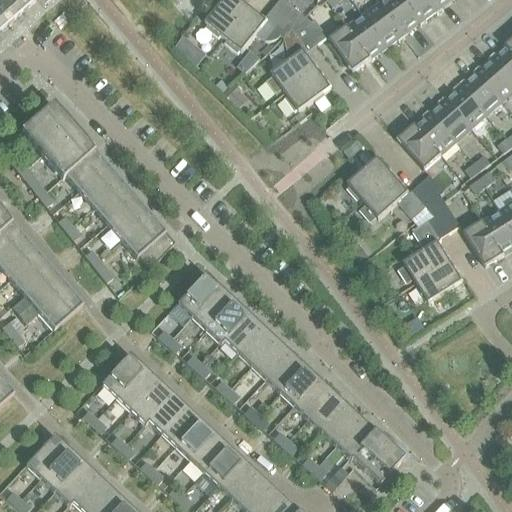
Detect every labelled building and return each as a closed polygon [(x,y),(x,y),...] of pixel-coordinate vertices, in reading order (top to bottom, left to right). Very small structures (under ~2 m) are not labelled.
[(0,0),(0,14),(10,26),(24,13),(13,0),(0,0)] [(38,0),(13,0),(24,13),(39,0),(38,0)] [(221,38),(224,41),(251,8),(245,3),(244,5),(237,0),(227,0),(206,27),(208,28),(206,31),(219,41),(221,38)] [(329,0),(326,3),(333,10),(342,2),(340,0),(329,0)] [(400,0),(387,0),(380,6),(405,40),(411,36),(409,34),(420,26),(400,0)] [(400,0),(420,26),(421,28),(427,24),(426,22),(436,14),(425,0),(400,0)] [(451,0),(425,0),(436,14),(438,16),(443,12),(442,10),(453,2),(451,0)] [(282,1),(274,10),(291,23),(299,14),(282,1)] [(380,6),(363,18),(387,50),(398,42),(400,44),(405,40),(380,6)] [(251,8),(224,41),(227,44),(225,46),(238,56),(240,54),(242,56),(255,40),(260,44),(265,46),(273,46),(276,45),(278,43),(281,39),(283,41),(292,32),(289,27),(284,33),(267,20),(265,22),(255,14),(256,12),(251,8)] [(284,33),(289,27),(288,27),(291,23),(274,10),(267,20),(284,33)] [(0,14),(0,34),(10,26),(0,14)] [(291,23),(288,27),(289,27),(292,32),(305,20),(299,14),(291,23)] [(363,18),(347,30),(371,62),(382,55),(383,57),(389,52),(387,50),(363,18)] [(305,20),(292,32),(296,37),(306,30),(313,25),(312,25),(305,20)] [(313,25),(306,30),(319,47),(328,40),(315,23),(312,25),(313,25)] [(306,30),(296,37),(309,54),(319,47),(306,30)] [(371,62),(347,30),(330,43),(354,75),(365,67),(367,69),(372,64),(371,62)] [(273,80),(267,84),(276,97),(283,93),(285,96),(320,71),(316,65),(314,67),(306,56),(309,54),(296,37),(292,32),(283,41),(290,64),(272,77),(273,80)] [(176,50),(176,51),(196,70),(205,58),(183,40),(176,50)] [(489,60),(491,62),(511,85),(511,54),(506,48),(496,57),(495,55),(489,60)] [(474,73),(476,75),(502,106),(511,97),(511,85),(491,62),(481,71),(479,69),(474,73)] [(320,71),(285,96),(288,99),(285,101),(295,114),(298,113),(299,115),(332,91),(322,78),(324,76),(320,71)] [(464,82),(459,87),(487,119),(502,106),(476,75),(466,84),(464,82)] [(221,84),(216,90),(224,98),(229,92),(221,84)] [(237,87),(226,99),(241,113),(249,105),(239,95),(242,92),(237,87)] [(455,93),(445,102),(472,132),(487,119),(459,87),(454,91),(455,93)] [(440,106),(430,115),(456,146),(472,132),(445,102),(444,100),(438,105),(440,106)] [(62,182),(65,179),(93,154),(53,107),(21,135),(62,182)] [(425,120),(415,129),(441,159),(456,146),(430,115),(428,113),(423,118),(425,120)] [(441,159),(415,129),(413,127),(408,132),(409,133),(398,143),(425,173),(441,159)] [(511,151),(511,147),(508,142),(499,149),(504,157),(511,151)] [(9,163),(16,158),(7,147),(0,153),(9,163)] [(346,156),(352,163),(358,158),(358,153),(354,149),(346,156)] [(65,179),(81,197),(109,172),(93,154),(65,179)] [(9,163),(16,173),(23,167),(16,158),(9,163)] [(511,171),(511,158),(503,165),(509,173),(511,171)] [(485,159),(476,167),(482,175),(491,167),(485,159)] [(361,202),(363,205),(395,177),(391,172),(389,173),(378,161),(348,187),(350,190),(347,192),(358,204),(361,202)] [(16,173),(24,182),(31,177),(23,167),(16,173)] [(482,175),(476,167),(466,174),(472,182),(482,175)] [(81,197),(96,215),(125,190),(109,172),(81,197)] [(490,175),(480,183),(486,191),(496,183),(490,175)] [(31,192),(38,186),(31,177),(24,182),(31,192)] [(366,208),(360,213),(371,226),(377,220),(379,222),(398,206),(413,223),(427,211),(426,210),(412,194),(410,197),(409,196),(398,184),(400,182),(395,177),(363,205),(366,208)] [(431,178),(421,186),(435,202),(441,198),(445,195),(431,178)] [(486,191),(480,183),(471,190),(477,198),(486,191)] [(31,192),(38,201),(46,195),(38,186),(31,192)] [(412,194),(426,210),(435,202),(421,186),(412,194)] [(96,215),(112,233),(141,208),(125,190),(96,215)] [(53,205),(46,195),(38,201),(46,210),(53,205)] [(435,202),(426,210),(427,211),(431,215),(445,205),(441,198),(435,202)] [(445,205),(431,215),(435,220),(439,218),(449,211),(445,205)] [(511,205),(500,214),(511,232),(511,205)] [(112,233),(128,251),(156,226),(141,208),(112,233)] [(427,211),(413,223),(415,227),(431,215),(427,211)] [(449,211),(439,218),(451,236),(461,229),(449,211)] [(0,271),(53,333),(82,308),(0,214),(0,271)] [(511,232),(500,214),(483,224),(504,258),(511,253),(511,232)] [(431,215),(415,227),(418,231),(429,224),(435,220),(431,215)] [(435,220),(429,224),(440,242),(451,236),(439,218),(435,220)] [(58,225),(65,235),(73,229),(65,220),(58,225)] [(414,283),(416,286),(453,263),(449,258),(447,259),(438,245),(441,243),(440,242),(429,224),(418,231),(413,234),(425,253),(404,266),(406,269),(399,273),(407,287),(414,283)] [(504,258),(483,224),(464,236),(486,270),(498,262),(499,264),(505,261),(504,258)] [(156,226),(128,251),(136,261),(138,259),(150,272),(174,247),(156,226)] [(73,229),(65,235),(73,244),(80,239),(73,229)] [(361,250),(351,258),(350,258),(354,263),(358,267),(368,259),(361,250)] [(85,259),(91,267),(98,262),(92,253),(85,259)] [(91,267),(99,277),(106,271),(98,262),(91,267)] [(453,263),(416,286),(419,290),(416,291),(425,305),(427,303),(429,306),(463,285),(454,271),(456,269),(453,263)] [(106,271),(99,277),(106,286),(113,280),(106,271)] [(176,307),(191,321),(220,291),(204,276),(203,277),(204,278),(176,307)] [(191,321),(205,334),(234,304),(220,291),(191,321)] [(205,334),(219,348),(248,317),(234,304),(205,334)] [(223,345),(236,357),(262,330),(248,317),(219,348),(220,348),(223,345)] [(2,331),(10,341),(17,335),(9,326),(2,331)] [(409,327),(399,333),(407,345),(416,339),(409,327)] [(236,357),(250,370),(276,343),(262,330),(236,357)] [(156,340),(165,349),(172,341),(163,333),(156,340)] [(17,335),(10,341),(17,350),(24,345),(17,335)] [(172,341),(165,349),(174,356),(181,349),(172,341)] [(250,370),(264,383),(290,356),(276,343),(250,370)] [(264,383),(279,397),(304,369),(290,356),(264,383)] [(101,388),(116,402),(144,372),(128,357),(127,358),(128,359),(101,388)] [(185,366),(194,374),(201,366),(192,358),(185,366)] [(201,366),(194,374),(203,381),(210,374),(201,366)] [(279,397),(293,410),(318,383),(304,369),(279,397)] [(116,402),(130,415),(158,385),(144,372),(116,402)] [(0,408),(13,397),(0,381),(0,408)] [(214,391),(223,399),(230,391),(221,383),(214,391)] [(293,410),(307,423),(332,396),(318,383),(293,410)] [(130,415),(144,428),(172,398),(158,385),(130,415)] [(230,391),(223,399),(232,407),(239,399),(230,391)] [(307,423),(321,436),(346,409),(332,396),(307,423)] [(148,426),(161,438),(186,411),(172,398),(144,428),(145,429),(148,426)] [(243,417),(253,425),(259,417),(250,409),(243,417)] [(321,436),(335,449),(360,422),(346,409),(321,436)] [(161,438),(175,451),(200,424),(186,411),(161,438)] [(81,422),(90,430),(97,422),(88,414),(81,422)] [(259,417),(253,425),(262,433),(268,425),(259,417)] [(97,422),(90,430),(99,438),(106,430),(97,422)] [(335,449),(349,462),(374,435),(360,422),(335,449)] [(175,451),(189,464),(214,437),(200,424),(175,451)] [(272,442),(281,450),(288,442),(279,435),(272,442)] [(374,435),(349,462),(350,463),(352,462),(379,488),(403,462),(374,435)] [(189,464),(203,477),(228,450),(214,437),(189,464)] [(25,469),(40,483),(69,453),(53,438),(52,439),(53,440),(25,469)] [(110,447),(119,455),(126,448),(117,440),(110,447)] [(288,442),(281,450),(291,458),(297,450),(288,442)] [(126,448),(119,455),(128,463),(135,456),(126,448)] [(203,477),(217,491),(243,464),(228,450),(203,477)] [(40,483),(54,496),(83,466),(69,453),(40,483)] [(301,467),(310,475),(317,468),(308,460),(301,467)] [(217,491),(231,504),(257,477),(243,464),(217,491)] [(139,473),(148,481),(155,473),(146,465),(139,473)] [(54,496),(68,509),(97,479),(83,466),(54,496)] [(317,468),(310,475),(319,483),(326,476),(317,468)] [(341,470),(333,479),(340,486),(348,477),(341,470)] [(155,473),(148,481),(157,489),(164,481),(155,473)] [(231,504),(240,511),(250,511),(271,490),(257,477),(231,504)] [(72,507),(77,511),(91,511),(111,492),(97,479),(68,509),(69,510),(72,507)] [(340,486),(333,479),(325,488),(332,494),(340,486)] [(250,511),(276,511),(285,503),(271,490),(250,511)] [(168,498),(177,506),(184,498),(175,491),(168,498)] [(91,511),(118,511),(125,505),(111,492),(91,511)] [(6,503),(15,510),(22,503),(12,495),(6,503)] [(184,498),(177,506),(183,511),(187,511),(193,506),(184,498)] [(22,503),(15,510),(16,511),(29,511),(31,511),(22,503)] [(276,511),(294,511),(285,503),(276,511)]
